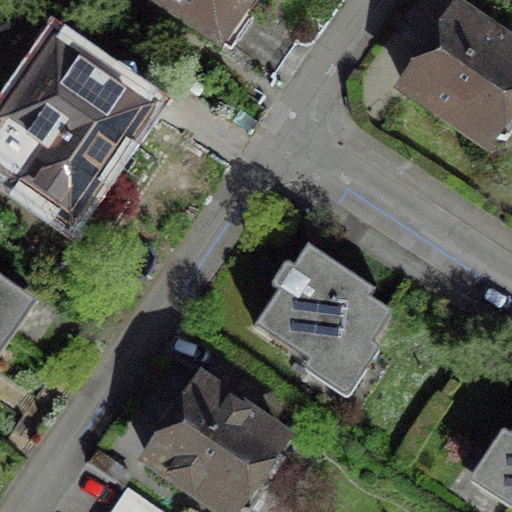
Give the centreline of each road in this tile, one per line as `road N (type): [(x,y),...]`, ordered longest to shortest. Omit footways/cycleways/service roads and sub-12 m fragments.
road 1 (residential): [(25,511),(288,130)]
road 2 (residential): [(288,130),(511,283)]
road 3 (residential): [(376,0),(288,130)]
